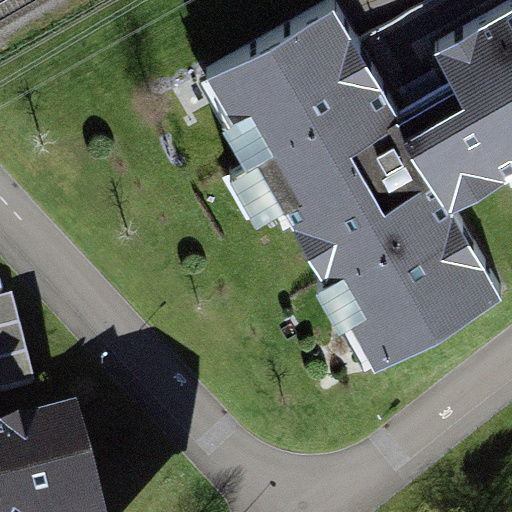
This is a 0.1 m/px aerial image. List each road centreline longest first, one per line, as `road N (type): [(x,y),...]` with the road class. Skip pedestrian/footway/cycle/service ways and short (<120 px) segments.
road 1 (residential): [(275,511),(0,207)]
road 2 (residential): [(511,380),(331,511)]
